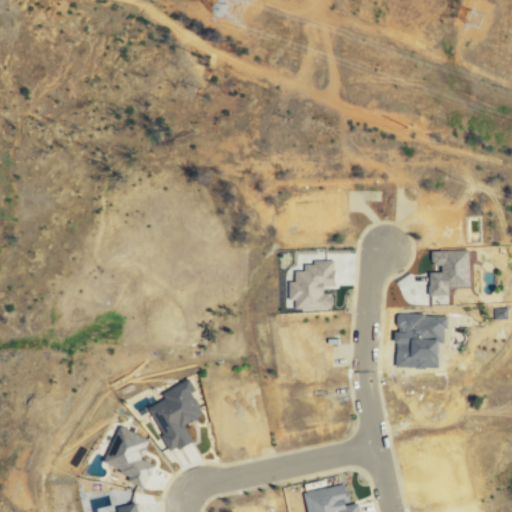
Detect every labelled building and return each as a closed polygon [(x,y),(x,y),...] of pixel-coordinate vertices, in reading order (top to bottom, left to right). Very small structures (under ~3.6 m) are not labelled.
[(343,222),(342,187),(322,188),(322,198),(293,199),(295,234),(328,233),(328,223),(343,222)] [(418,224),(428,224),(428,246),(455,246),(455,227),(463,227),(464,205),(438,205),(438,196),(418,196),(418,224)] [(442,292),(466,292),(465,269),(457,269),(457,253),(424,254),(425,303),(442,302),(442,292)] [(295,307),(334,307),(334,260),(314,260),(314,270),(294,270),(294,281),(287,281),(287,296),(295,296),(295,307)] [(417,369),(417,360),(443,358),(441,324),(432,325),(431,316),(399,318),(401,370),(417,369)] [(286,320),(286,358),(308,358),(308,367),(328,367),(328,340),(317,340),(317,319),(286,320)] [(147,407),(169,453),(194,441),(187,426),(204,418),(190,387),(147,407)] [(214,398),(225,446),(266,437),(262,417),(254,419),(247,390),(214,398)] [(100,464),(119,472),(117,478),(134,486),(154,441),(118,425),(100,464)] [(442,489),(440,477),(461,473),(454,438),(413,445),(418,467),(415,468),(420,493),(442,489)] [(358,511),(354,511),(349,511),(343,482),(314,489),(316,497),(308,499),(310,511),(358,511)] [(266,511),(264,500),(230,507),(230,511),(266,511)] [(140,511),(140,501),(119,501),(119,511),(140,511)]
